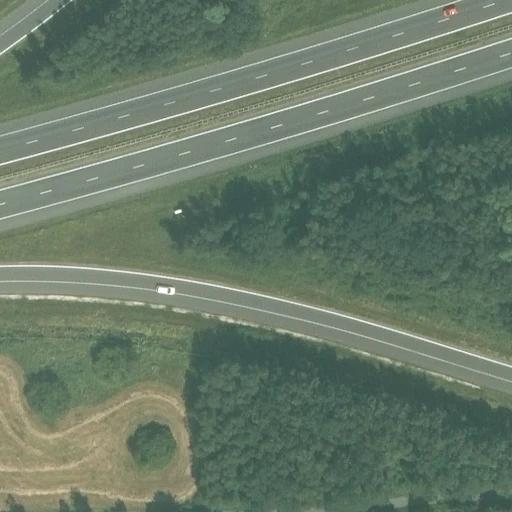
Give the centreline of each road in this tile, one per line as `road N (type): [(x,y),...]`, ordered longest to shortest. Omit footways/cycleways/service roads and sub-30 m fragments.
road 1 (motorway): [(0,204),(511,51)]
road 2 (motorway): [(502,0),(0,151)]
road 3 (motorway): [(0,274),(87,274),(293,310),(511,376)]
